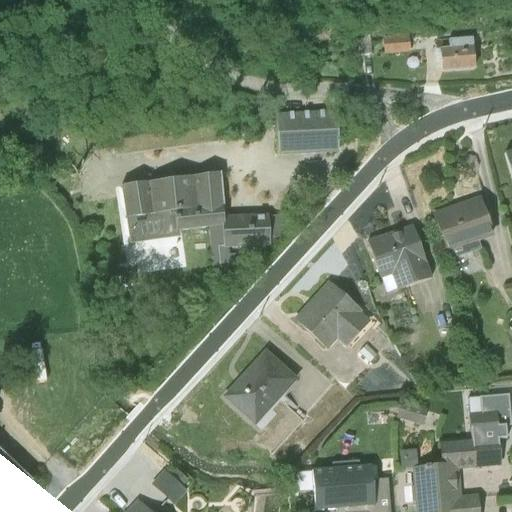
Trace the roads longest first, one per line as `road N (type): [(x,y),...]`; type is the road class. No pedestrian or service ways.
road 1 (residential): [(394,150),(58,511)]
road 2 (unclassified): [(379,93),(227,74),(192,55),(148,0)]
